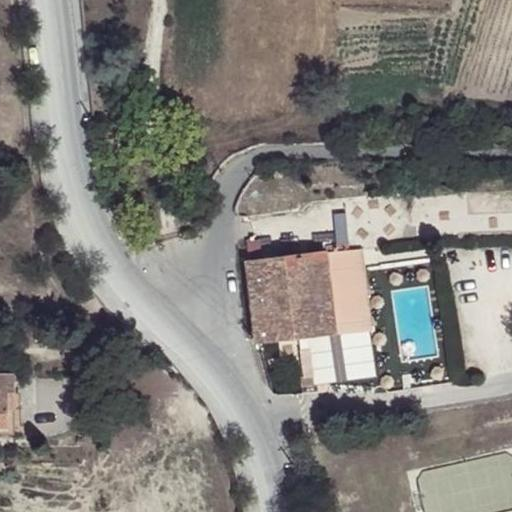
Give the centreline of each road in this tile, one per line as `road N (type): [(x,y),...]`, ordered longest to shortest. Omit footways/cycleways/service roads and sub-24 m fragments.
road 1 (residential): [(511,157),(295,154),(241,170),(220,228),(223,373)]
road 2 (residential): [(223,373),(107,260),(70,149),(56,0)]
road 3 (residential): [(274,511),(260,433),(223,373)]
